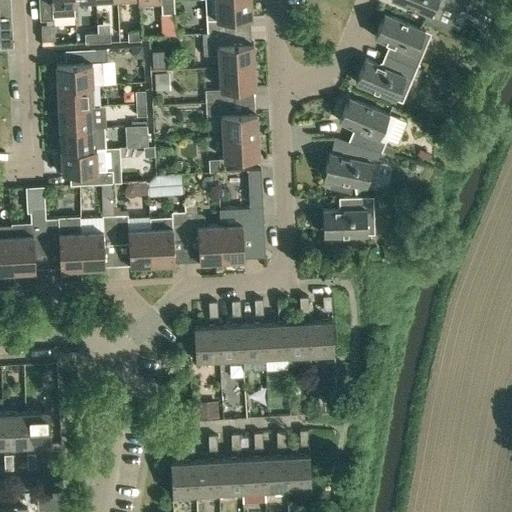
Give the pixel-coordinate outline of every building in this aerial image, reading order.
[(0,0),(0,21),(12,21),(10,0),(0,0)] [(53,19),(53,16),(74,15),(74,3),(73,0),(38,0),(40,20),(53,19)] [(160,0),(161,13),(174,13),(173,0),(160,0)] [(250,0),(215,0),(215,10),(206,10),(207,32),(231,31),(230,18),(251,17),(250,0)] [(459,5),(461,0),(396,0),(431,14),(433,7),(443,4),(452,8),(459,5)] [(482,0),(478,10),(494,17),(498,7),(482,0)] [(384,13),(374,36),(392,44),(388,55),(416,67),(425,45),(421,36),(424,29),(384,13)] [(127,30),(128,40),(141,40),(140,30),(127,30)] [(97,32),(98,42),(110,41),(110,31),(97,32)] [(218,54),(219,66),(254,64),(253,42),(231,43),(231,31),(207,32),(202,32),(203,54),(218,54)] [(85,43),(98,42),(97,32),(85,33),(85,43)] [(57,85),(92,83),(103,82),(102,61),(106,60),(106,47),(95,48),(95,61),(56,63),(57,85)] [(142,47),(131,47),(131,54),(136,58),(143,57),(142,47)] [(407,88),(416,67),(388,55),(383,66),(365,58),(355,81),(395,98),(398,91),(407,88)] [(219,66),(220,88),(205,89),(205,101),(216,101),(234,100),(234,88),(255,86),(254,64),(219,66)] [(167,73),(155,73),(155,90),(168,90),(167,73)] [(57,85),(58,107),(94,105),(92,83),(57,85)] [(135,90),(136,103),(146,102),(145,89),(135,90)] [(357,128),(352,141),(381,151),(390,129),(386,120),(389,113),(349,97),(339,120),(357,128)] [(221,114),(222,136),(258,134),(256,111),(235,112),(234,100),(216,101),(205,101),(206,114),(221,114)] [(146,115),(146,102),(136,103),(136,115),(146,115)] [(94,105),(58,107),(59,128),(103,126),(106,126),(105,105),(94,105)] [(137,124),(138,146),(143,145),(148,145),(147,123),(137,124)] [(59,128),(61,150),(104,148),(103,126),(59,128)] [(259,156),(258,134),(222,136),(223,158),(259,156)] [(352,141),(348,156),(329,152),(323,177),(366,186),(368,178),(376,173),(381,151),(352,141)] [(154,156),(154,145),(149,145),(148,145),(143,145),(144,154),(146,156),(154,156)] [(61,150),(61,152),(55,152),(56,170),(62,169),(62,172),(83,171),(84,184),(113,182),(112,169),(105,170),(104,148),(61,150)] [(219,158),(208,158),(209,171),(220,171),(219,158)] [(251,236),(264,235),(260,168),(247,168),(251,236)] [(181,172),(160,173),(161,194),(182,193),(181,172)] [(351,234),(367,233),(367,226),(373,219),(373,195),(342,196),(342,208),(322,209),(323,234),(339,234),(339,237),(351,237),(351,234)] [(113,197),(101,198),(102,215),(114,214),(114,206),(113,197)] [(172,222),(184,222),(184,210),(171,211),(172,222)] [(197,210),(184,210),(184,222),(185,239),(198,239),(199,260),(221,259),(220,224),(198,225),(197,210)] [(130,264),(132,264),(132,266),(137,268),(146,268),(150,265),(150,263),(152,263),(150,227),(128,228),(127,213),(114,214),(116,239),(116,243),(128,243),(130,264)] [(102,215),(103,230),(80,231),(82,266),(105,265),(103,240),(116,239),(114,214),(102,215)] [(45,218),(46,229),(47,247),(59,246),(60,268),(82,266),(80,231),(80,216),(45,218)] [(47,247),(46,229),(45,218),(32,219),(32,223),(10,224),(13,270),(35,269),(34,248),(47,247)] [(220,224),(221,259),(244,258),(242,222),(220,224)] [(13,270),(10,224),(0,224),(0,276),(10,276),(10,270),(13,270)] [(172,226),(150,227),(152,263),(174,262),(172,226)] [(323,310),(332,309),(331,295),(323,295),(323,310)] [(300,311),(309,310),(308,296),(299,296),(300,311)] [(285,297),(277,297),(277,312),(285,311),(285,297)] [(262,298),(254,299),(255,313),(263,312),(262,298)] [(240,314),(239,299),(231,300),(232,314),(240,314)] [(217,301),(208,301),(209,315),(217,315),(217,301)] [(308,320),(309,353),(334,352),(332,319),(308,320)] [(308,320),(285,321),(286,354),(309,353),(308,320)] [(263,355),(286,354),(285,321),(262,322),(263,355)] [(241,356),(263,355),(262,322),(239,323),(241,356)] [(239,323),(216,325),(218,358),(241,356),(239,323)] [(195,359),(218,358),(216,325),(193,326),(195,359)] [(334,394),(317,395),(319,411),(335,409),(334,394)] [(218,400),(198,401),(198,417),(219,416),(218,400)] [(300,404),(292,404),(292,412),(300,412),(300,404)] [(49,409),(26,410),(28,444),(51,442),(49,409)] [(5,445),(28,444),(26,410),(3,411),(5,445)] [(302,443),(310,443),(309,428),(301,429),(302,443)] [(287,444),(286,429),(278,430),(278,444),(287,444)] [(264,445),(263,431),(255,431),(256,446),(264,445)] [(241,446),(240,432),(232,432),(233,447),(241,446)] [(218,447),(217,433),(209,433),(210,448),(218,447)] [(195,449),(195,434),(186,434),(187,449),(195,449)] [(310,452),(286,453),(288,487),(312,486),(310,452)] [(27,453),(28,468),(36,467),(35,453),(27,453)] [(263,455),(265,489),(288,487),(286,453),(263,455)] [(5,469),(13,468),(13,454),(4,454),(5,469)] [(263,455),(240,456),(242,490),(265,489),(263,455)] [(240,456),(217,457),(218,491),(242,490),(240,456)] [(217,457),(195,458),(196,492),(218,491),(217,457)] [(195,458),(171,459),(173,493),(196,492),(195,458)]
